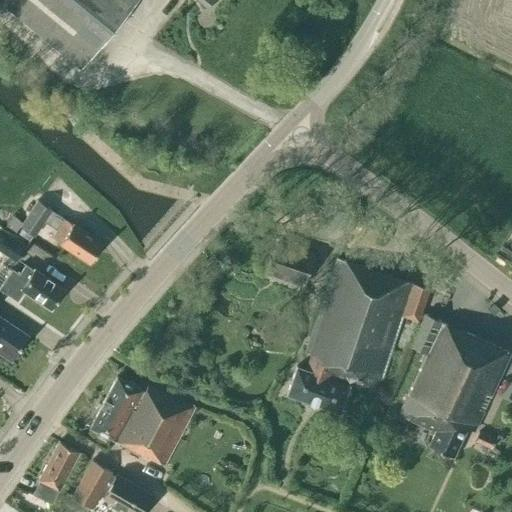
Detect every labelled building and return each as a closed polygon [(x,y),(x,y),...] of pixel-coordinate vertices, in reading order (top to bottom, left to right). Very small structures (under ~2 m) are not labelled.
[(199,0),(207,6),(211,0),(0,0),(0,2),(79,68),(135,0),(199,0)] [(71,223),(63,218),(37,201),(23,222),(20,226),(34,236),(45,219),(57,227),(51,236),(58,241),(57,242),(88,262),(101,243),(71,222),(71,223)] [(316,221),(345,230),(350,215),(321,206),(316,221)] [(20,226),(23,222),(12,215),(5,225),(16,232),(20,226)] [(0,251),(16,262),(26,246),(0,228),(0,251)] [(276,242),(266,272),(303,284),(313,254),(276,242)] [(428,289),(335,257),(303,352),(310,354),(305,369),(294,366),(285,393),(337,412),(347,384),(334,380),(335,376),(374,389),(377,380),(380,379),(402,316),(416,321),(428,289)] [(63,288),(34,269),(33,270),(24,264),(18,273),(2,263),(0,266),(0,289),(17,300),(23,290),(49,308),(63,288)] [(427,445),(451,456),(465,427),(473,430),(508,352),(423,313),(408,346),(424,353),(397,414),(433,431),(427,445)] [(27,335),(0,316),(0,353),(10,360),(27,335)] [(88,426),(163,464),(194,405),(146,385),(144,390),(115,376),(88,426)] [(490,448),(495,438),(479,431),(475,441),(490,448)] [(57,440),(37,479),(39,480),(32,494),(51,504),(78,452),(57,440)] [(110,471),(91,459),(69,496),(89,507),(97,494),(128,511),(142,511),(151,495),(115,474),(114,476),(109,473),(110,471)]
